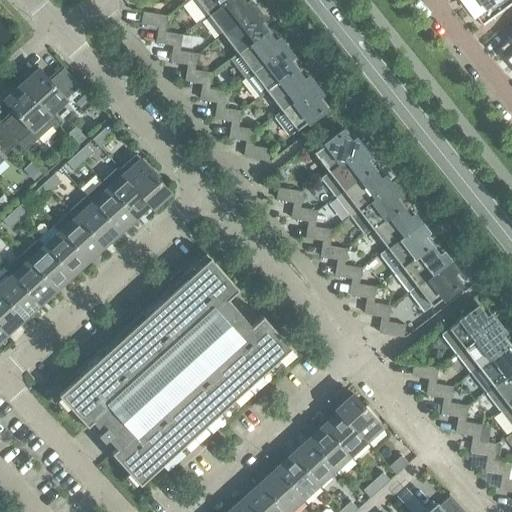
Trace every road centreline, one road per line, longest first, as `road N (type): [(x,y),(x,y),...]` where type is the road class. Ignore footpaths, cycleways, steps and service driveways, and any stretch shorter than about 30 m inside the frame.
road 1 (tertiary): [(511,237),(320,0)]
road 2 (residential): [(0,377),(205,194)]
road 3 (residential): [(182,511),(359,358)]
road 4 (residential): [(359,358),(205,194)]
road 5 (residential): [(205,194),(65,30)]
road 6 (residential): [(101,486),(0,379)]
